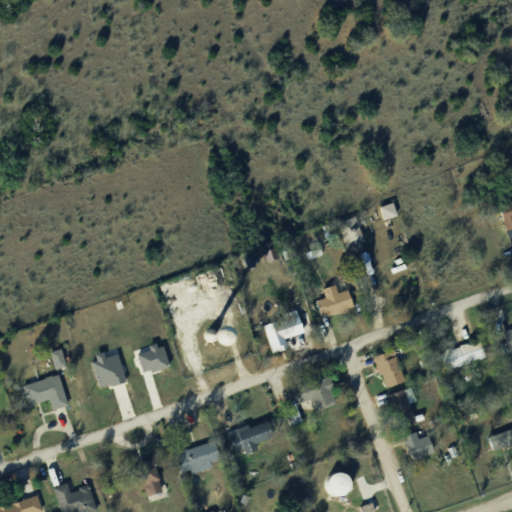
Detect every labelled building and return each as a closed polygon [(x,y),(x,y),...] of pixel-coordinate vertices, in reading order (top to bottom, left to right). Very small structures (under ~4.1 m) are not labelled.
[(400,213),(395,200),(382,205),(387,218),(400,213)] [(511,204),(492,210),(501,238),(511,233),(511,227),(511,224),(511,223),(511,204)] [(329,229),(350,222),(368,280),(361,282),(353,259),(340,263),(329,229)] [(348,245),(366,239),(361,225),(343,231),(348,245)] [(367,274),(376,271),(368,249),(359,252),(367,274)] [(298,258),(301,267),(318,261),(315,252),(298,258)] [(385,274),(387,280),(401,274),(398,268),(385,274)] [(310,307),(314,321),(321,319),(322,321),(347,313),(342,295),(334,298),(331,290),(317,295),(320,304),(310,307)] [(265,323),(275,351),(289,347),(286,338),(307,330),(300,310),(265,323)] [(245,313),(250,328),(256,326),(253,319),(259,317),(257,312),(252,313),(251,311),(245,313)] [(253,336),(259,358),(280,352),(277,343),(300,337),(296,323),(253,336)] [(511,330),(497,336),(504,357),(511,354),(511,330)] [(477,342),(485,364),(437,382),(429,360),(477,342)] [(172,364),(165,343),(139,350),(145,372),(172,364)] [(53,350),(57,367),(67,364),(64,347),(53,350)] [(406,379),(395,348),(375,355),(387,386),(406,379)] [(92,357),(102,387),(129,378),(120,351),(108,355),(107,352),(92,357)] [(43,357),(49,373),(61,369),(55,353),(43,357)] [(367,364),(372,378),(377,377),(383,394),(400,388),(388,356),(367,364)] [(281,388),(288,406),(275,411),(284,433),(297,428),(294,421),(337,405),(325,372),(281,388)] [(18,390),(23,410),(44,404),(47,413),(61,409),(53,380),(46,381),(46,379),(37,381),(38,384),(18,390)] [(382,401),(407,392),(413,407),(403,410),(411,430),(395,436),(382,401)] [(222,438),(228,457),(235,454),(239,460),(249,456),(247,449),(271,441),(266,427),(242,435),(240,431),(222,438)] [(511,442),(511,427),(490,435),(495,449),(511,442)] [(397,443),(423,433),(432,457),(405,466),(397,443)] [(162,455),(180,450),(182,453),(197,449),(196,444),(209,441),(218,471),(170,484),(162,455)] [(441,454),(447,468),(457,465),(451,450),(441,454)] [(146,465),(156,497),(130,505),(120,473),(146,465)] [(136,475),(140,486),(146,484),(149,495),(165,489),(157,467),(136,475)] [(82,489),(90,511),(54,511),(48,492),(60,488),(64,500),(74,496),(72,492),(82,489)] [(0,511),(0,508),(31,499),(34,511),(0,511)] [(363,511),(370,511),(377,510),(374,501),(362,504),(363,511)]
